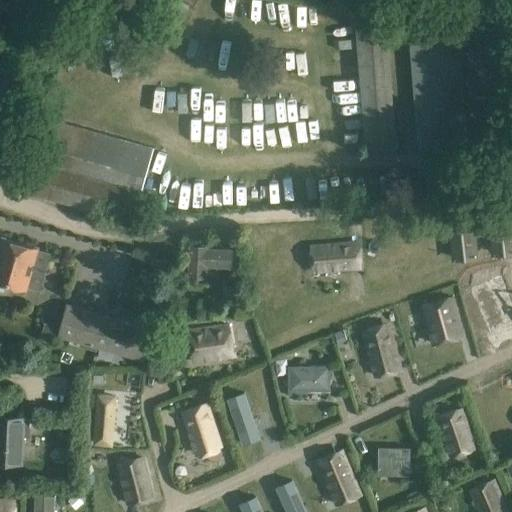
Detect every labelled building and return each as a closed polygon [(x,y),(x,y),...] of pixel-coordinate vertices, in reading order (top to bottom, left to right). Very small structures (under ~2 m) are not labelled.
[(384,6),(356,9),(367,153),(395,151),(384,6)] [(227,39),(228,16),(216,16),(215,38),(227,39)] [(499,16),(409,23),(419,151),(510,145),(499,16)] [(312,50),(313,31),(291,31),(290,50),(312,50)] [(217,42),(214,58),(237,63),(240,47),(217,42)] [(154,81),(162,61),(147,56),(140,75),(154,81)] [(241,116),(240,97),(230,97),(231,117),(241,116)] [(269,112),(257,112),(257,138),(304,139),(304,123),(292,122),(292,102),(270,101),(269,112)] [(39,115),(16,191),(133,224),(155,147),(39,115)] [(186,129),(188,144),(208,142),(207,128),(186,129)] [(511,255),(511,223),(488,227),(492,258),(511,255)] [(256,259),(275,266),(288,235),(268,228),(256,259)] [(474,228),(449,231),(453,262),(478,259),(474,228)] [(386,235),(387,247),(439,245),(438,233),(386,235)] [(4,239),(0,251),(0,280),(6,283),(5,289),(23,294),(25,288),(25,287),(40,291),(50,253),(36,249),(37,249),(4,239)] [(352,244),(312,247),(314,273),(354,269),(352,244)] [(190,245),(188,278),(207,279),(208,267),(233,268),(234,249),(209,248),(209,246),(190,245)] [(511,292),(481,292),(481,317),(511,317),(511,292)] [(453,296),(423,303),(434,345),(464,337),(453,296)] [(67,303),(57,337),(144,361),(154,327),(67,303)] [(365,328),(360,330),(372,379),(378,377),(379,379),(397,374),(397,373),(402,371),(390,322),(384,324),(384,322),(365,327),(365,328)] [(229,323),(185,329),(187,337),(186,337),(189,356),(191,365),(235,358),(234,349),(232,331),(230,332),(229,323)] [(334,331),(338,346),(347,343),(342,328),(334,331)] [(330,366),(288,366),(288,391),(330,392),(330,366)] [(34,394),(66,395),(66,377),(34,376),(34,394)] [(485,410),(511,411),(511,376),(486,376),(485,410)] [(246,391),(228,397),(241,435),(259,429),(246,391)] [(90,395),(89,407),(95,407),(92,441),(92,445),(111,447),(112,442),(115,407),(116,395),(96,393),(96,396),(90,395)] [(208,401),(179,411),(194,457),(197,456),(198,459),(220,452),(219,448),(223,447),(208,401)] [(462,410),(438,418),(451,456),(476,450),(462,410)] [(0,416),(0,462),(22,464),(24,418),(0,416)] [(379,448),(378,476),(410,476),(411,448),(379,448)] [(341,450),(315,461),(321,473),(335,507),(361,496),(341,450)] [(121,462),(115,463),(119,481),(126,506),(133,505),(133,506),(148,502),(148,501),(155,499),(150,481),(144,456),(137,458),(137,456),(121,461),(121,462)] [(473,487),(468,490),(477,511),(510,511),(496,479),(491,481),(490,479),(485,481),(473,486),(473,487)] [(12,481),(12,491),(22,492),(22,481),(12,481)] [(306,511),(296,487),(278,494),(285,511),(306,511)] [(77,508),(84,502),(76,494),(70,500),(77,508)] [(0,500),(0,511),(13,511),(14,501),(0,500)] [(32,502),(32,511),(50,511),(51,502),(32,502)] [(265,511),(262,503),(245,511),(265,511)]
